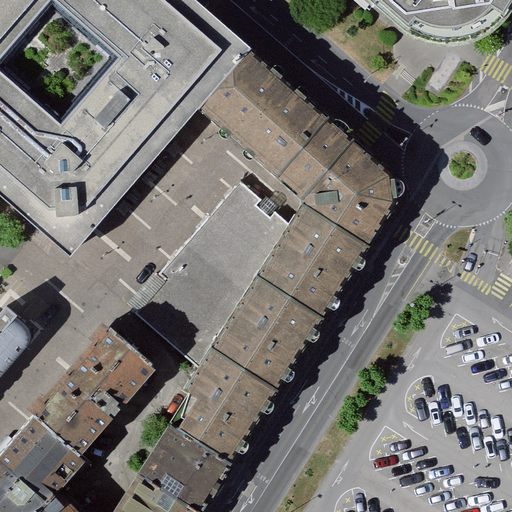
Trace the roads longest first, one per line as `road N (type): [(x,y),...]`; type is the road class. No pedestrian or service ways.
road 1 (unclassified): [(442,202),(250,511)]
road 2 (unclassified): [(424,154),(229,0)]
